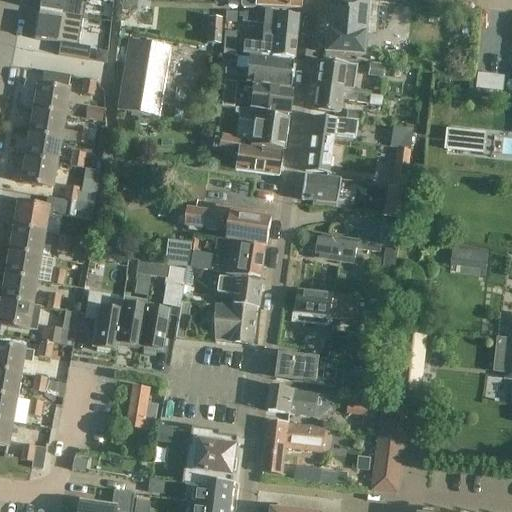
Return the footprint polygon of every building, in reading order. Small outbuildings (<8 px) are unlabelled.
[(40,0),(38,12),(82,20),(85,0),(40,0)] [(240,0),(240,6),(243,8),(252,9),(254,8),(278,9),(298,10),(298,0),(240,0)] [(366,2),(346,0),(327,0),(324,32),(326,33),(324,54),(360,58),(366,2)] [(38,12),(33,41),(60,45),(58,56),(87,61),(89,50),(77,48),(82,20),(38,12)] [(263,24),(262,35),(295,39),(297,17),(277,15),(264,13),(238,13),(238,18),(242,18),(242,23),(263,24)] [(225,14),(224,24),(236,24),(236,14),(225,14)] [(208,19),(206,45),(220,46),(222,20),(208,19)] [(223,42),(236,42),(236,34),(224,33),(223,42)] [(293,60),(295,39),(262,35),(261,45),(242,43),(241,55),(273,58),(293,60)] [(115,63),(125,65),(117,112),(158,119),(170,50),(128,43),(117,40),(115,63)] [(245,84),(270,87),(290,89),(293,63),(248,59),(245,84)] [(319,64),(316,88),(341,91),(352,92),(355,69),(319,64)] [(369,65),(367,77),(381,79),(383,68),(369,65)] [(37,86),(33,111),(63,116),(69,77),(44,73),(44,75),(45,75),(43,87),(37,86)] [(96,82),(84,80),(82,95),(93,97),(96,82)] [(476,85),(475,91),(476,91),(501,94),(503,94),(504,83),(477,80),(476,85)] [(223,82),(221,107),(234,109),(236,83),(223,82)] [(252,88),(249,113),(268,115),(287,117),(290,93),(252,88)] [(341,91),(316,88),(313,111),(337,115),(339,101),(380,107),(381,97),(359,94),(359,93),(352,92),(341,91)] [(86,107),(84,120),(101,123),(104,110),(86,107)] [(251,147),(263,148),(283,151),(287,119),(267,115),(268,115),(249,113),(235,109),(234,114),(239,115),(238,120),(253,124),(251,147)] [(33,111),(29,135),(59,140),(58,141),(87,146),(88,142),(93,143),(94,132),(76,129),(75,134),(60,131),(63,116),(33,111)] [(347,111),(345,122),(360,124),(361,113),(347,111)] [(312,119),(310,137),(331,140),(347,142),(350,125),(348,125),(334,122),(332,122),(312,119)] [(392,131),(390,145),(406,147),(408,134),(392,131)] [(452,137),(451,146),(457,152),(465,153),(472,148),(473,139),(468,132),(459,131),(452,137)] [(29,135),(25,159),(55,164),(58,141),(59,140),(29,135)] [(136,136),(121,135),(119,155),(135,156),(136,136)] [(304,172),(324,175),(326,176),(331,140),(310,137),(304,172)] [(233,172),(259,175),(279,177),(282,155),(262,152),(238,149),(239,142),(221,139),(217,153),(236,156),(233,172)] [(393,189),(398,190),(406,191),(410,152),(401,151),(395,150),(391,189),(393,189)] [(72,153),(69,168),(83,170),(85,155),(72,153)] [(55,164),(25,159),(21,184),(50,189),(55,164)] [(182,173),(178,200),(205,204),(208,177),(182,173)] [(87,174),(85,183),(95,185),(97,176),(87,174)] [(300,201),(320,204),(334,206),(338,183),(304,178),(300,201)] [(64,202),(76,204),(79,189),(67,187),(64,202)] [(382,217),(385,218),(401,220),(406,191),(398,190),(393,189),(391,189),(387,188),(382,217)] [(76,204),(64,202),(48,199),(46,209),(17,204),(13,228),(43,233),(46,217),(51,218),(52,213),(65,217),(74,219),(75,213),(91,216),(93,207),(76,204)] [(228,242),(232,243),(266,248),(271,220),(247,217),(248,212),(228,209),(217,208),(216,213),(189,210),(187,228),(222,233),(222,229),(230,230),(228,242)] [(13,228),(9,250),(39,256),(43,233),(13,228)] [(58,237),(56,251),(68,254),(71,239),(58,237)] [(316,260),(336,263),(353,266),(356,251),(368,253),(380,255),(382,247),(348,242),(348,243),(320,238),(316,260)] [(232,243),(230,254),(218,252),(216,267),(227,268),(226,275),(261,281),(266,248),(232,243)] [(397,248),(385,246),(381,276),(393,277),(397,248)] [(34,281),(39,256),(9,250),(5,276),(34,281)] [(453,250),(451,267),(487,272),(489,254),(453,250)] [(137,276),(152,278),(154,267),(138,264),(137,276)] [(170,269),(154,267),(152,278),(168,281),(170,269)] [(52,271),(50,285),(63,287),(65,273),(52,271)] [(351,274),(350,282),(359,283),(359,275),(351,274)] [(5,276),(1,301),(30,306),(34,281),(5,276)] [(234,307),(256,309),(259,310),(262,285),(237,282),(220,280),(218,295),(224,296),(234,297),(234,307)] [(95,321),(91,348),(96,349),(96,352),(109,354),(109,351),(114,352),(121,314),(120,314),(107,312),(110,296),(88,293),(83,319),(95,321)] [(312,317),(330,319),(333,297),(299,293),(296,311),(301,312),(300,316),(301,316),(300,322),(312,323),(312,317)] [(48,295),(46,310),(58,312),(61,297),(48,295)] [(375,303),(333,297),(330,319),(372,325),(375,303)] [(121,314),(114,352),(115,352),(116,348),(129,350),(129,347),(138,348),(145,310),(146,302),(123,298),(120,314),(121,314)] [(0,304),(0,326),(26,331),(35,332),(39,308),(30,306),(1,301),(0,304)] [(175,340),(183,341),(188,305),(180,304),(175,340)] [(252,346),(256,309),(234,307),(224,306),(215,306),(215,321),(215,341),(252,346)] [(145,310),(138,348),(143,349),(142,352),(156,354),(156,351),(162,352),(168,314),(145,310)] [(43,328),(40,344),(72,349),(72,347),(59,345),(62,331),(43,328)] [(401,335),(395,392),(421,395),(427,338),(401,335)] [(324,342),(306,339),(304,351),(322,353),(324,342)] [(511,342),(498,341),(495,373),(506,374),(505,382),(511,383),(511,342)] [(40,344),(37,358),(69,364),(72,349),(40,344)] [(360,344),(358,360),(379,364),(382,348),(360,344)] [(0,370),(19,374),(21,363),(32,364),(34,353),(23,351),(0,346),(0,370)] [(281,371),(280,377),(295,379),(294,383),(293,383),(293,384),(336,390),(336,389),(335,388),(338,365),(339,365),(340,364),(279,355),(279,356),(276,355),(274,371),(281,371)] [(0,395),(15,398),(19,374),(0,370),(0,395)] [(34,378),(31,393),(44,395),(47,380),(34,378)] [(167,386),(155,384),(153,396),(165,398),(167,386)] [(134,388),(128,419),(127,428),(145,431),(146,422),(154,424),(157,408),(147,406),(150,391),(134,388)] [(268,413),(288,416),(315,419),(317,398),(271,389),(268,413)] [(0,419),(11,422),(15,398),(0,395),(0,419)] [(42,404),(30,401),(28,417),(39,419),(42,404)] [(406,420),(408,405),(383,402),(381,417),(406,420)] [(377,408),(349,403),(347,415),(375,420),(377,408)] [(381,417),(380,432),(405,435),(406,420),(381,417)] [(0,447),(6,448),(11,422),(0,419),(0,447)] [(267,423),(261,473),(282,476),(286,449),(321,453),(324,430),(267,423)] [(175,430),(159,428),(157,445),(173,448),(175,430)] [(380,432),(378,447),(403,450),(405,435),(380,432)] [(197,449),(191,448),(186,486),(200,488),(209,489),(210,481),(231,483),(233,474),(236,475),(238,463),(235,462),(238,439),(217,437),(217,436),(199,433),(197,449)] [(20,461),(32,463),(34,448),(22,446),(20,461)] [(376,462),(401,465),(403,450),(378,447),(376,462)] [(35,448),(31,469),(42,471),(45,450),(35,448)] [(399,480),(401,465),(376,462),(374,477),(399,480)] [(154,465),(145,464),(143,481),(152,482),(154,469),(155,465),(154,465)] [(295,468),(294,483),(323,486),(324,471),(295,468)] [(348,476),(335,475),(334,487),(347,488),(348,476)] [(397,495),(399,480),(374,477),(372,492),(397,495)] [(197,511),(231,511),(235,484),(231,483),(210,481),(209,489),(200,488),(197,511)] [(80,502),(78,511),(132,511),(135,495),(114,492),(112,506),(80,502)] [(136,502),(134,511),(149,511),(151,504),(136,502)]
